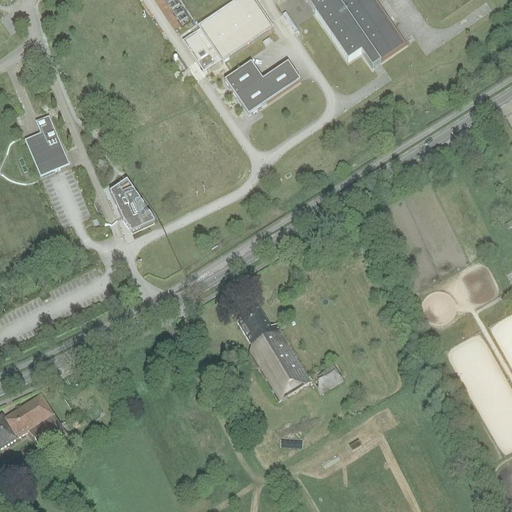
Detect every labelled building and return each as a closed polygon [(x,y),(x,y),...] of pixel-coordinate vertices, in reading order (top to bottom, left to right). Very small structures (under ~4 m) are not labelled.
[(204,72),(220,61),(222,64),(273,30),(252,0),(239,0),(198,29),(200,32),(191,38),(184,43),(204,72)] [(304,0),(348,64),(360,56),(370,71),(408,46),(376,0),(304,0)] [(287,65),(261,82),(249,65),(226,81),(249,116),(299,82),(287,65)] [(50,120),(36,126),(41,137),(26,143),(41,178),(69,166),(50,120)] [(143,206),(127,183),(110,194),(122,220),(122,222),(132,235),(155,225),(152,218),(143,206)] [(210,288),(224,281),(222,277),(208,284),(210,288)] [(270,330),(259,312),(238,325),(252,349),(249,354),(279,404),(313,383),(321,396),(343,383),(332,366),(309,380),(276,326),(270,330)] [(2,417),(0,418),(0,452),(28,434),(44,459),(70,443),(54,418),(55,418),(41,397),(4,420),(2,417)]
